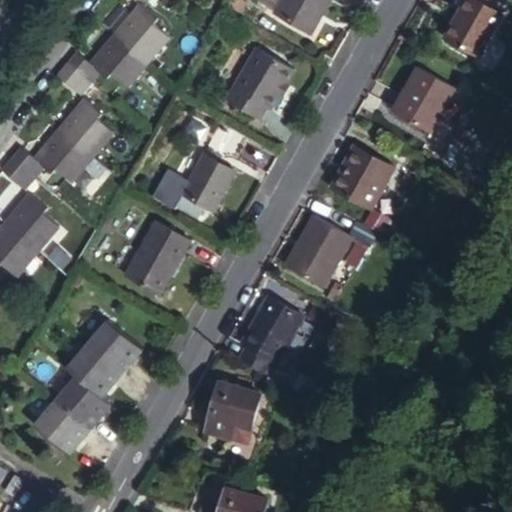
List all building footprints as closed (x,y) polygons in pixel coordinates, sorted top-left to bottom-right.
[(279,0),(271,16),(307,35),(325,0),(279,0)] [(503,14),(478,0),(466,0),(445,35),(479,54),(503,14)] [(141,5),(116,35),(148,62),(168,38),(153,24),(156,19),(141,5)] [(116,35),(102,52),(91,65),(99,73),(106,79),(110,75),(127,87),(138,74),(148,62),(116,35)] [(269,108),(278,95),(283,83),(291,68),(258,50),(256,53),(249,53),(247,53),(222,99),(257,118),(264,106),(269,108)] [(99,73),(91,65),(76,54),(67,65),(90,84),(99,73)] [(90,84),(67,65),(57,76),(80,96),(90,84)] [(455,87),(416,65),(391,109),(430,130),(455,87)] [(283,83),(278,95),(282,97),(288,85),(283,83)] [(87,100),(61,131),(94,158),(116,132),(99,119),(103,114),(87,100)] [(234,158),(244,140),(217,125),(203,150),(219,159),(221,157),(223,157),(224,156),(227,156),(229,156),(234,158)] [(74,182),(94,158),(61,131),(38,160),(46,168),(54,174),(58,170),(74,182)] [(351,145),(341,162),(346,165),(332,189),(368,208),(391,167),(351,145)] [(46,168),(38,160),(24,149),(14,160),(37,179),(46,168)] [(233,171),(201,154),(181,193),(203,205),(212,210),(233,171)] [(37,179),(14,160),(4,171),(27,191),(37,179)] [(346,165),(341,162),(328,186),(332,189),(346,165)] [(203,205),(181,193),(175,205),(197,217),(203,205)] [(32,195),(8,226),(40,253),(62,226),(45,213),(48,209),(32,195)] [(350,237),(312,216),(284,266),(322,288),(350,237)] [(190,239),(156,220),(126,273),(159,293),(190,239)] [(40,253),(8,226),(0,236),(0,268),(0,269),(4,264),(19,278),(40,253)] [(267,297),(250,326),(255,329),(244,348),(237,360),(264,374),(270,364),(274,365),(301,317),(267,297)] [(89,347),(124,376),(145,350),(109,322),(89,347)] [(255,329),(250,326),(239,345),(244,348),(255,329)] [(79,377),(105,398),(124,376),(89,347),(70,369),(79,377)] [(114,406),(105,398),(79,377),(58,403),(92,432),(114,406)] [(205,431),(231,439),(235,425),(246,392),(220,384),(205,431)] [(235,425),(252,430),(263,397),(246,392),(235,425)] [(74,455),(92,432),(58,403),(38,425),(74,455)] [(235,425),(231,439),(247,443),(252,430),(235,425)] [(20,478),(9,472),(0,486),(0,489),(9,495),(15,484),(16,485),(20,478)] [(244,511),(250,494),(223,487),(215,511),(244,511)] [(250,494),(244,511),(261,511),(265,498),(250,494)]
